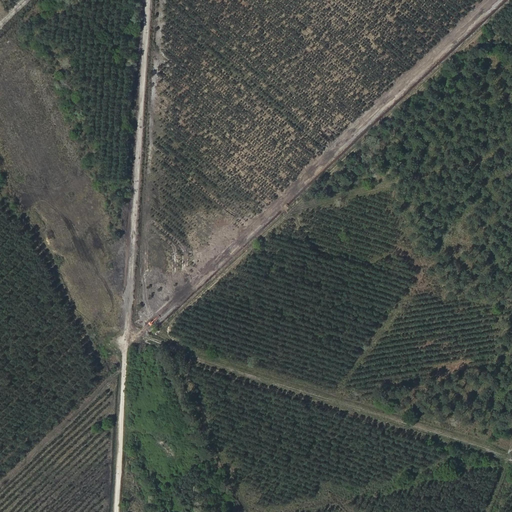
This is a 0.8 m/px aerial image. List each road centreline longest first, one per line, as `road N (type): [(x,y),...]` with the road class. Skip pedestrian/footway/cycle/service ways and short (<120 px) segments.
road 1 (track): [(116,511),(148,0)]
road 2 (track): [(494,0),(126,337)]
road 3 (track): [(139,333),(511,456)]
road 4 (track): [(474,443),(406,485),(339,498),(355,511)]
